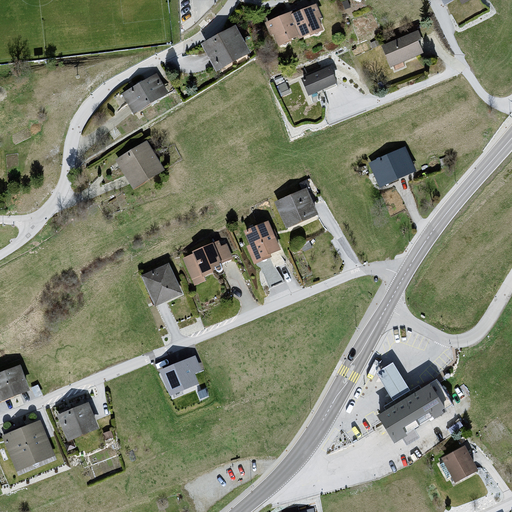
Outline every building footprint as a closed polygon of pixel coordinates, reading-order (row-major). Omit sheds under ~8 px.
[(434,0),(440,11),(459,0),(434,0)] [(286,14),(263,26),(275,49),(296,38),(299,45),(320,34),(309,12),(290,22),(286,14)] [(198,47),(212,73),(244,57),(230,31),(198,47)] [(411,40),(379,53),(388,75),(420,62),(411,40)] [(327,73),(300,84),(308,105),(336,93),(327,73)] [(118,94),(132,117),(165,97),(152,75),(118,94)] [(139,147),(112,164),(127,190),(155,174),(139,147)] [(407,150),(372,167),(383,189),(418,172),(407,150)] [(305,198),(274,211),(284,235),(315,223),(305,198)] [(265,231),(239,242),(251,269),(277,258),(265,231)] [(220,251),(183,269),(193,291),(230,274),(220,251)] [(169,274),(141,287),(154,315),(181,303),(169,274)] [(195,356),(159,370),(169,396),(199,384),(195,374),(201,371),(195,356)] [(378,375),(398,406),(416,395),(396,363),(378,375)] [(16,374),(0,379),(0,406),(25,398),(16,374)] [(450,412),(434,385),(416,395),(398,406),(381,416),(400,445),(450,412)] [(53,415),(64,444),(92,433),(81,405),(53,415)] [(34,427),(0,440),(0,446),(12,475),(48,459),(34,427)] [(459,452),(436,465),(449,488),(472,475),(459,452)]
